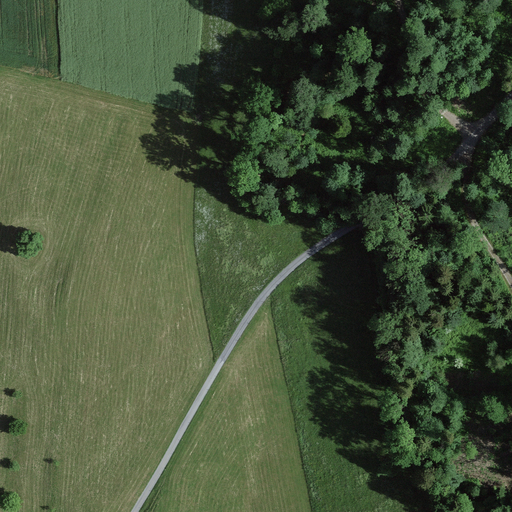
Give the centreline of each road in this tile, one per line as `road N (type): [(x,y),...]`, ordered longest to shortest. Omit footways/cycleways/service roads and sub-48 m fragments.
road 1 (unclassified): [(511,105),(454,156),(277,279),(233,339),(135,511)]
road 2 (track): [(395,0),(474,214),(511,283)]
